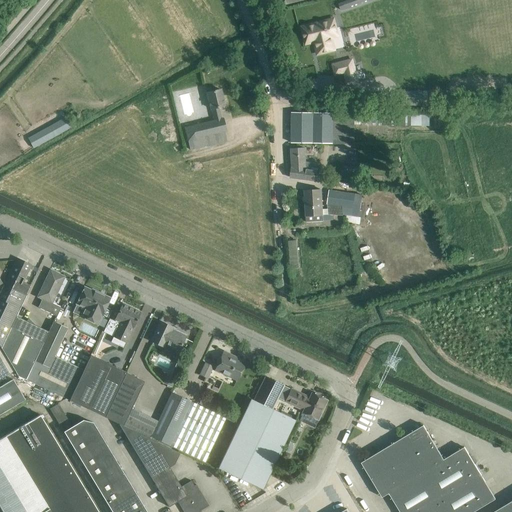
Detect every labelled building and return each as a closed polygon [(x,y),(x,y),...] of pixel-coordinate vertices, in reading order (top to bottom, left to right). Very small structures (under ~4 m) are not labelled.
[(347,0),(338,4),(340,10),(366,0),(347,0)] [(403,26),(401,14),(375,19),(377,31),(403,26)] [(327,51),(324,39),(337,35),(333,19),(301,27),(306,43),(314,41),(317,53),(327,51)] [(335,76),(344,74),(347,85),(358,83),(352,60),(332,65),(335,76)] [(211,109),(214,120),(221,119),(218,107),(224,106),(220,89),(207,93),(211,109)] [(423,104),(424,94),(411,93),(410,103),(423,104)] [(291,142),(333,143),(333,115),(333,113),(330,113),(330,107),(319,107),(318,112),(297,112),(294,112),(291,112),(291,141),(291,142)] [(429,125),(429,113),(397,114),(397,119),(393,119),(393,126),(429,125)] [(214,120),(185,128),(190,150),(226,141),(224,132),(226,131),(222,118),(221,119),(214,120)] [(49,127),(28,139),(33,148),(54,136),(49,127)] [(292,167),(290,177),(318,181),(320,163),(305,161),(305,148),(291,149),(292,167)] [(321,189),(304,190),(306,216),(306,218),(306,222),(323,220),(323,214),(328,214),(333,214),(346,215),(349,216),(350,207),(360,208),(361,203),(354,202),(355,193),(329,190),(327,203),(327,209),(322,209),(321,189)] [(287,241),(290,269),(299,268),(296,240),(287,241)] [(0,345),(0,347),(16,316),(30,285),(23,282),(31,265),(17,258),(0,293),(0,345)] [(56,316),(60,307),(52,303),(65,276),(50,270),(37,297),(42,299),(38,307),(56,316)] [(84,287),(71,313),(97,325),(110,298),(92,289),(91,290),(84,287)] [(122,304),(115,319),(114,322),(109,319),(103,332),(125,342),(132,327),(133,328),(140,312),(122,304)] [(1,348),(15,370),(18,376),(25,379),(48,331),(46,330),(45,332),(39,329),(29,319),(27,322),(17,318),(18,317),(16,316),(0,347),(1,348)] [(53,321),(48,331),(25,379),(69,400),(83,370),(55,356),(67,328),(53,321)] [(160,322),(151,341),(163,347),(165,347),(162,353),(174,359),(178,351),(185,336),(171,330),(172,327),(160,322)] [(0,379),(9,374),(15,370),(1,348),(0,348),(0,379)] [(224,352),(215,370),(237,380),(244,364),(230,358),(231,355),(224,352)] [(69,400),(87,409),(105,417),(126,373),(126,372),(108,364),(90,355),(83,370),(69,400)] [(166,377),(163,383),(166,384),(172,387),(173,387),(175,382),(183,366),(183,365),(177,363),(177,362),(169,379),(166,377)] [(207,378),(213,366),(205,363),(199,374),(207,378)] [(105,417),(119,424),(123,426),(144,382),(126,373),(105,417)] [(253,400),(271,409),(283,385),(264,377),(253,400)] [(0,414),(25,399),(13,379),(0,386),(0,414)] [(285,402),(303,410),(302,412),(318,420),(327,401),(311,393),(309,398),(291,389),(285,402)] [(158,421),(150,437),(169,446),(170,445),(205,462),(226,418),(203,407),(171,392),(158,421)] [(253,400),(250,399),(217,468),(262,489),(295,420),(271,409),(253,400)] [(98,511),(40,414),(0,438),(0,508),(2,511),(98,511)] [(71,445),(97,429),(92,422),(82,420),(63,431),(71,445)] [(179,453),(123,426),(119,424),(168,507),(177,501),(183,511),(197,511),(209,505),(196,484),(194,486),(191,480),(181,487),(169,467),(174,464),(179,453)] [(372,480),(382,497),(389,493),(400,511),(473,511),(495,499),(480,473),(464,447),(444,459),(434,442),(423,425),(406,435),(383,449),(375,454),(368,458),(361,462),(372,480)] [(79,458),(104,442),(97,429),(71,445),(79,458)] [(87,470),(112,455),(104,442),(79,458),(87,470)] [(102,496),(128,481),(112,455),(87,470),(102,496)] [(277,477),(289,482),(294,470),(282,465),(277,477)] [(110,509),(135,493),(128,481),(102,496),(110,509)] [(111,511),(133,511),(143,506),(135,493),(110,509),(111,511)] [(511,511),(511,500),(492,511),(511,511)]
